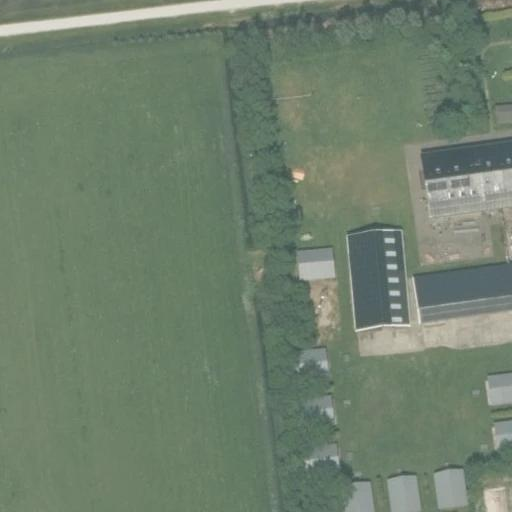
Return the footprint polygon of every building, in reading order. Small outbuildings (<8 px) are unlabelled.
[(511,121),(511,106),(498,107),(499,122),(511,121)] [(511,148),(422,161),(426,190),(439,188),(443,218),(511,208),(511,148)] [(408,330),(399,235),(348,240),(356,335),(408,330)] [(306,262),(308,280),(336,277),(333,258),(306,262)] [(511,264),(497,266),(504,318),(511,316),(511,264)] [(445,273),(413,277),(418,316),(420,329),(452,325),(445,273)] [(328,350),(292,352),(294,382),(330,380),(328,350)] [(511,374),(487,379),(493,408),(511,404),(511,374)] [(297,401),(301,430),(336,426),(332,396),(297,401)] [(497,453),(511,451),(511,422),(495,423),(497,453)] [(304,447),(305,477),(341,475),(339,445),(304,447)] [(439,509),(469,507),(466,471),(436,474),(439,509)] [(392,511),(421,511),(420,478),(391,480),(392,511)] [(376,511),(374,484),(345,487),(347,511),(376,511)]
